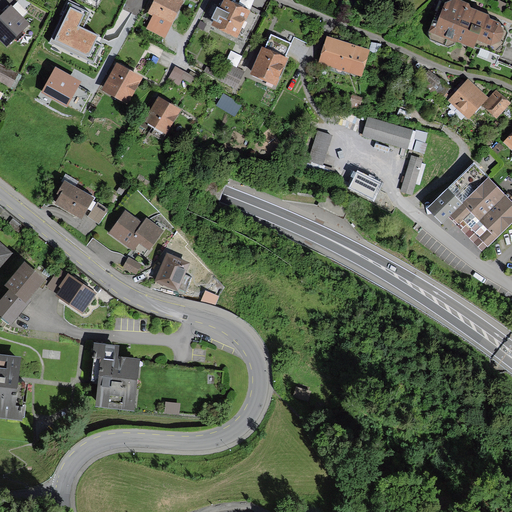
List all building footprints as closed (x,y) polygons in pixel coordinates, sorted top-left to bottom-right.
[(124,13),(97,0),(66,0),(45,43),(87,64),(94,52),(98,54),(111,27),(115,29),(124,13)] [(185,0),(156,0),(150,13),(155,15),(148,28),(167,38),(186,0),(185,0)] [(237,0),(237,1),(234,0),(227,0),(224,7),(221,6),(215,18),(218,19),(215,25),(249,42),(250,40),(253,41),(268,11),(255,5),(253,8),(237,0)] [(464,0),(448,0),(446,1),(443,0),(440,0),(429,33),(431,38),(448,46),(455,43),(456,40),(474,47),(476,44),(503,56),(507,46),(503,45),(509,32),(506,25),(502,23),(501,21),(491,17),(490,13),(471,6),(469,2),(464,0)] [(0,39),(7,47),(31,24),(13,6),(0,18),(0,39)] [(373,49),(331,35),(322,62),(365,76),(373,49)] [(281,86),(293,59),(266,47),(254,74),(281,86)] [(231,50),(226,60),(238,65),(243,55),(231,50)] [(237,66),(228,62),(228,63),(222,60),(220,65),(225,68),(219,79),(228,84),(237,66)] [(146,77),(120,62),(105,90),(131,104),(146,77)] [(0,81),(10,87),(18,73),(0,63),(0,81)] [(83,79),(54,63),(39,92),(68,107),(83,79)] [(217,79),(220,74),(206,65),(203,70),(217,79)] [(245,71),(237,66),(228,84),(236,88),(245,71)] [(438,102),(451,88),(430,69),(416,83),(421,88),(424,85),(432,93),(430,95),(438,102)] [(194,76),(184,70),(180,77),(190,83),(194,76)] [(491,96),(471,77),(450,99),(471,118),(491,96)] [(499,118),(511,103),(511,100),(499,88),(484,104),(499,118)] [(223,93),(217,106),(237,116),(243,102),(223,93)] [(359,110),(363,97),(352,94),(348,107),(359,110)] [(145,131),(150,124),(167,134),(183,109),(160,96),(153,108),(146,119),(143,117),(137,126),(145,131)] [(355,122),(358,112),(339,107),(336,116),(355,122)] [(413,130),(413,129),(368,116),(362,136),(408,149),(408,148),(413,130)] [(416,131),(413,130),(408,148),(425,153),(428,143),(425,142),(428,132),(416,129),(416,131)] [(333,135),(318,130),(308,158),(299,155),(295,168),(337,182),(342,169),(335,166),(334,168),(323,164),(333,135)] [(511,132),(503,142),(511,150),(511,132)] [(501,153),(506,147),(501,142),(495,147),(501,153)] [(412,154),(401,191),(412,195),(423,158),(412,154)] [(511,229),(511,196),(479,163),(432,209),(447,224),(454,218),(488,252),(511,229)] [(347,189),(354,169),(344,165),(342,169),(337,182),(336,184),(347,189)] [(84,220),(97,198),(79,188),(83,182),(69,173),(65,181),(66,182),(60,191),(64,193),(57,204),(84,220)] [(370,178),(362,174),(352,193),(359,197),(370,178)] [(121,195),(126,188),(120,184),(115,191),(121,195)] [(113,202),(117,196),(109,191),(105,197),(113,202)] [(353,205),(326,192),(320,205),(347,218),(353,205)] [(103,224),(113,210),(101,202),(91,217),(103,224)] [(165,228),(147,216),(143,221),(126,208),(109,231),(134,250),(140,241),(150,249),(165,228)] [(24,225),(14,217),(9,222),(19,230),(24,225)] [(0,270),(16,252),(0,238),(0,270)] [(181,290),(193,261),(169,251),(157,279),(181,290)] [(136,274),(142,264),(128,256),(122,267),(136,274)] [(38,296),(36,295),(52,275),(31,257),(11,281),(15,285),(0,302),(0,305),(18,320),(38,296)] [(74,272),(69,278),(61,272),(52,285),(61,290),(64,285),(67,287),(61,294),(88,313),(103,293),(74,272)] [(217,305),(221,295),(207,289),(202,301),(217,305)] [(124,342),(99,339),(95,378),(103,378),(100,403),(139,408),(145,356),(123,353),(124,342)] [(26,354),(0,350),(0,405),(3,406),(2,415),(26,417),(28,405),(31,377),(23,376),(26,354)] [(307,398),(309,391),(297,388),(295,395),(307,398)] [(180,403),(166,401),(165,411),(179,413),(180,403)]
